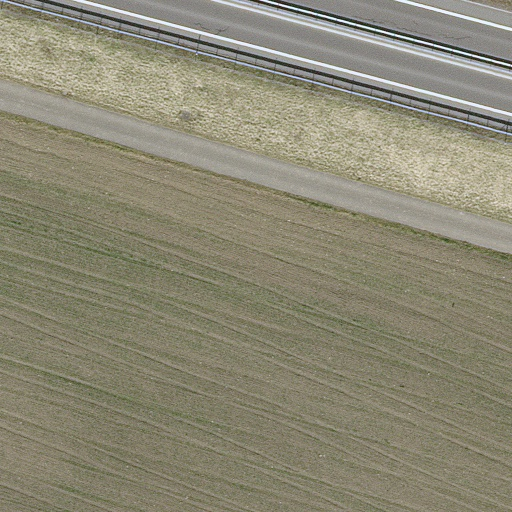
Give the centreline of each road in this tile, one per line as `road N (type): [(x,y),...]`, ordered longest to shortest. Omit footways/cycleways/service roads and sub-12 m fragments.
road 1 (track): [(0,95),(511,237)]
road 2 (trunk): [(139,0),(511,98)]
road 3 (trunk): [(511,49),(325,0)]
